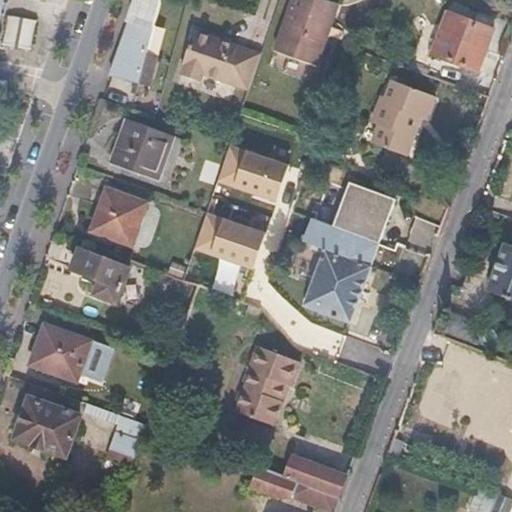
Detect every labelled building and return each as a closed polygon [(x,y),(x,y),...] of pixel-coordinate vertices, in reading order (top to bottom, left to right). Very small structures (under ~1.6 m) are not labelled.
[(149,31),(159,0),(137,0),(130,18),(123,37),(145,44),(149,31)] [(318,64),(338,3),(331,1),(328,0),(292,0),(276,50),(318,64)] [(478,72),(495,28),(450,12),(433,56),(478,72)] [(247,94),(262,50),(194,28),(180,69),(182,71),(179,78),(198,84),(199,77),(247,94)] [(140,88),(150,62),(139,58),(145,44),(123,37),(108,79),(130,84),(140,88)] [(406,156),(419,125),(421,117),(428,120),(437,97),(395,80),(387,100),(381,98),(372,124),(379,127),(373,144),(406,156)] [(156,181),(173,136),(126,119),(109,164),(156,181)] [(294,165),(248,150),(235,187),(281,202),(294,165)] [(348,324),(394,203),(347,185),(332,224),(310,217),(302,241),(323,247),(300,307),(348,324)] [(123,243),(138,203),(106,191),(92,232),(123,243)] [(300,222),(306,204),(301,200),(302,196),(297,194),(288,217),(300,222)] [(268,232),(225,216),(213,252),(256,267),(268,232)] [(511,301),(511,248),(505,246),(488,293),(511,301)] [(114,304),(126,269),(82,252),(74,273),(99,282),(94,295),(114,304)] [(452,313),(443,339),(470,349),(479,323),(452,313)] [(85,355),(88,346),(43,330),(36,348),(43,351),(36,372),(75,385),(78,377),(85,355)] [(111,354),(88,346),(78,377),(100,385),(111,354)] [(293,390),(302,365),(258,348),(251,371),(255,373),(238,414),(276,428),(290,389),(293,390)] [(63,430),(69,414),(59,410),(63,399),(36,389),(18,440),(65,458),(74,435),(63,430)] [(133,461),(145,429),(87,407),(85,415),(123,429),(119,439),(112,437),(108,450),(133,461)] [(349,478),(262,446),(253,468),(258,470),(315,490),(341,499),(349,478)] [(309,505),(315,490),(258,470),(250,491),(278,502),(294,500),(309,505)] [(326,511),(335,511),(341,499),(315,490),(309,505),(326,511)] [(495,511),(499,506),(480,498),(474,511),(495,511)] [(511,511),(511,507),(500,503),(499,506),(495,511),(511,511)]
